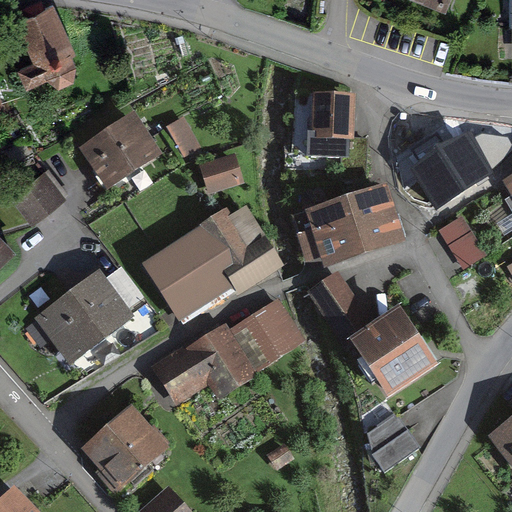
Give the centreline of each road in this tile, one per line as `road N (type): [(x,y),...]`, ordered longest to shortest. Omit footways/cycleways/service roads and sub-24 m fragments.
road 1 (residential): [(511,101),(384,74),(199,10)]
road 2 (residential): [(511,336),(404,511)]
road 3 (residential): [(0,383),(115,511)]
